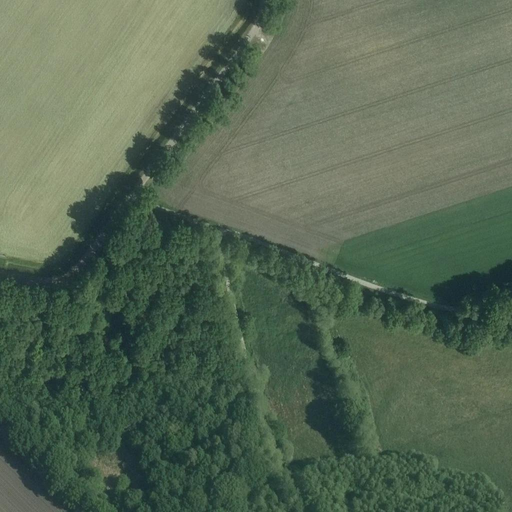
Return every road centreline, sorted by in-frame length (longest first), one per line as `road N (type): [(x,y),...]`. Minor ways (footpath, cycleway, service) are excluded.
road 1 (unclassified): [(134,193),(257,26),(263,0)]
road 2 (track): [(134,193),(73,274),(47,284),(0,276)]
